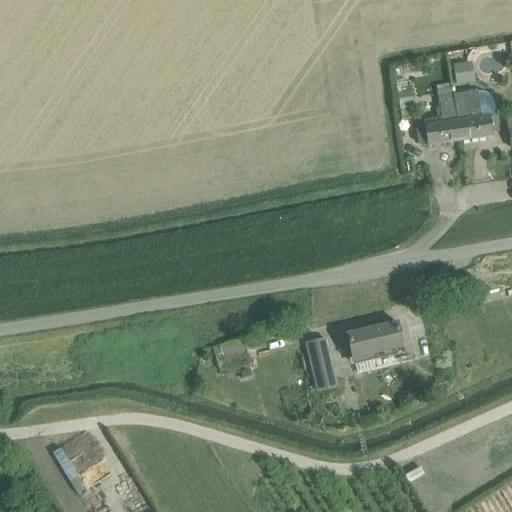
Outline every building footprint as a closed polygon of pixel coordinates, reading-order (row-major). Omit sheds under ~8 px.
[(468,63),(452,66),(455,86),(471,83),(468,63)] [(422,148),(427,147),(460,142),(453,96),(452,96),(451,89),(435,91),(440,118),(423,121),(424,126),(418,128),(415,131),(418,146),(422,148)] [(396,94),(398,107),(412,105),(410,92),(396,94)] [(453,96),(460,142),(492,137),(490,129),(497,128),(495,116),(492,101),(489,97),(485,94),(481,93),(477,92),(453,96)] [(352,361),(402,348),(396,323),(346,335),(352,361)] [(242,340),(221,346),(230,372),(250,366),(242,340)] [(305,345),(314,380),(317,393),(337,388),(333,375),(325,340),(305,345)]
